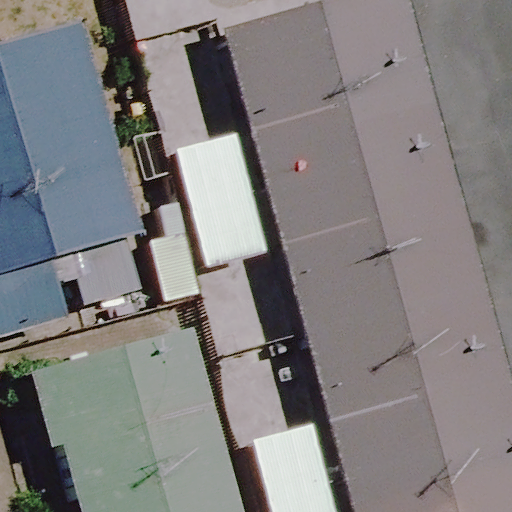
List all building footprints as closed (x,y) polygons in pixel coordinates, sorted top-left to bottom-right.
[(279,345),(460,296),(377,3),(200,53),(279,345)] [(0,64),(0,352),(61,336),(44,272),(109,255),(55,50),(0,64)] [(205,124),(147,140),(186,279),(244,263),(205,124)] [(324,511),(511,511),(511,478),(460,296),(279,345),(324,511)] [(213,511),(166,347),(18,390),(52,511),(213,511)] [(304,511),(272,399),(215,416),(243,511),(304,511)]
